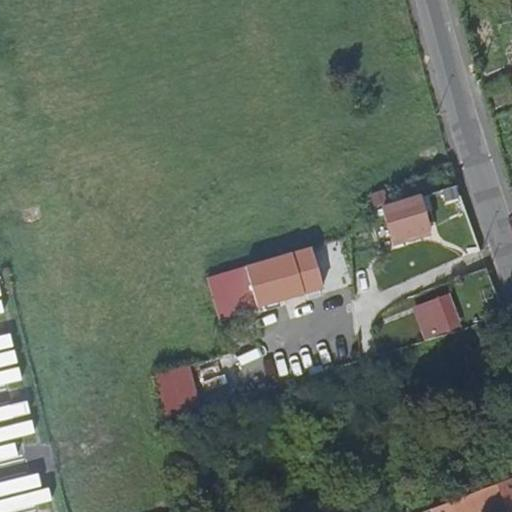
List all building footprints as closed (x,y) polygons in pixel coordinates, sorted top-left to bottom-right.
[(384,191),(392,207),(421,200),(457,192),(451,172),(384,191)] [(428,230),(421,200),(392,207),(385,208),(386,210),(393,243),(419,237),(418,232),(428,230)] [(322,290),(310,245),(242,263),(255,309),(322,290)] [(449,294),(410,308),(422,340),(460,326),(449,294)] [(190,365),(153,375),(164,419),(201,410),(190,365)] [(511,511),(511,477),(477,490),(478,493),(484,511),(511,511)] [(484,511),(478,493),(447,505),(449,511),(484,511)]
